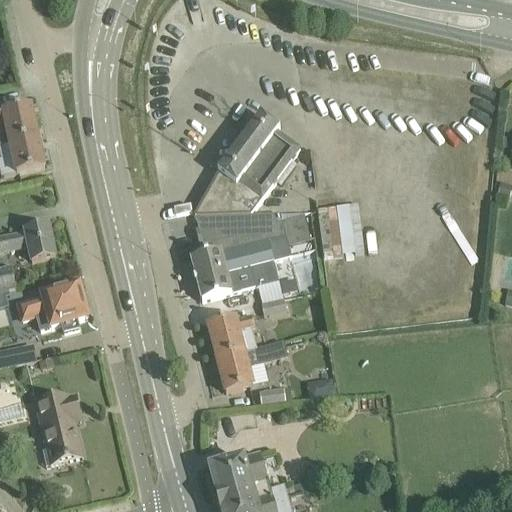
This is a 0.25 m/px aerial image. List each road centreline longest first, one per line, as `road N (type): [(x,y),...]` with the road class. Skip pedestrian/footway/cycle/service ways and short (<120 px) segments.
road 1 (residential): [(112,340),(33,47)]
road 2 (primary): [(316,0),(511,49)]
road 3 (secondary): [(186,511),(142,332)]
road 4 (secondary): [(142,332),(96,156)]
road 5 (secondary): [(96,156),(105,68),(127,0)]
road 6 (secondary): [(84,35),(82,118),(96,156)]
